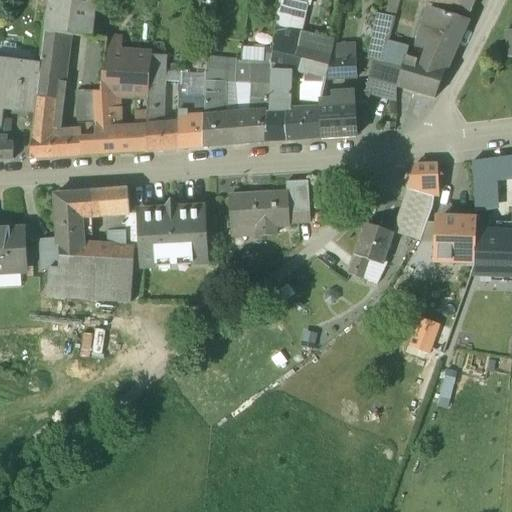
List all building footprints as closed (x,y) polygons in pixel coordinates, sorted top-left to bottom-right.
[(86,37),(93,38),(96,14),(97,0),(47,0),(44,32),(67,35),(86,37)] [(284,0),(279,0),(277,14),(304,20),(307,5),(284,0)] [(475,0),(418,0),(470,13),(475,0)] [(467,19),(428,8),(420,36),(431,39),(424,63),(444,69),(445,69),(467,19)] [(96,14),(93,38),(107,39),(109,16),(96,14)] [(304,20),(277,14),(275,27),(301,33),(304,20)] [(393,20),(379,16),(369,59),(375,61),(382,62),(387,42),(393,20)] [(301,33),(275,27),(273,42),(271,64),(287,68),(296,70),(306,72),(314,37),(301,33)] [(67,35),(44,32),(40,64),(38,81),(59,83),(62,80),(67,35)] [(94,105),(94,92),(100,93),(105,53),(107,39),(93,38),(86,37),(80,83),(82,92),(82,102),(86,105),(94,105)] [(334,41),(314,37),(306,72),(311,73),(325,77),(329,60),(333,46),(334,41)] [(107,39),(105,53),(121,54),(121,40),(107,39)] [(409,47),(387,42),(382,62),(402,66),(404,57),(406,58),(409,47)] [(355,44),(333,46),(329,60),(356,57),(355,44)] [(152,55),(121,54),(105,53),(100,93),(104,96),(115,96),(143,97),(147,97),(148,97),(149,93),(151,70),(152,55)] [(152,55),(151,70),(167,71),(167,56),(152,55)] [(356,57),(329,60),(325,77),(325,78),(332,80),(357,77),(356,57)] [(406,58),(404,57),(402,66),(396,88),(434,98),(444,69),(424,63),(406,58)] [(40,64),(0,59),(0,119),(3,120),(4,109),(34,113),(38,81),(40,64)] [(382,62),(375,61),(367,92),(396,100),(396,88),(402,66),(382,62)] [(236,84),(251,85),(251,63),(240,62),(239,67),(236,84)] [(255,85),(267,85),(268,63),(251,63),(251,85),(255,85)] [(287,68),(271,64),(270,79),(289,85),(289,74),(287,74),(287,68)] [(229,83),(236,84),(239,67),(224,66),(224,77),(230,77),(229,83)] [(181,69),(179,83),(193,83),(193,86),(197,86),(196,93),(191,93),(191,91),(187,91),(187,101),(178,100),(178,112),(189,113),(189,117),(203,117),(204,82),(207,69),(181,69)] [(207,69),(205,82),(219,83),(219,69),(207,69)] [(151,70),(149,93),(165,93),(167,71),(151,70)] [(325,77),(311,73),(308,91),(320,92),(325,77)] [(269,113),(268,120),(266,120),(265,142),(293,141),(295,110),(288,111),(289,85),(270,79),(270,85),(269,97),(269,113)] [(68,139),(52,139),(59,83),(38,81),(34,113),(29,159),(66,157),(68,139)] [(203,119),(223,117),(224,92),(219,83),(205,82),(204,117),(203,117),(203,119)] [(193,83),(179,83),(179,91),(187,91),(191,91),(192,91),(193,86),(193,83)] [(267,85),(255,85),(255,94),(254,99),(269,97),(270,85),(267,85)] [(187,101),(187,91),(179,91),(178,100),(187,101)] [(308,91),(303,91),(302,110),(295,110),(293,141),(321,139),(319,106),(318,106),(320,92),(308,91)] [(76,93),(78,125),(95,125),(95,116),(94,105),(86,105),(82,102),(82,92),(76,93)] [(115,96),(104,96),(100,93),(94,92),(94,105),(95,116),(116,115),(115,96)] [(224,92),(223,117),(232,116),(235,93),(224,92)] [(165,93),(149,93),(148,97),(147,97),(147,104),(147,113),(145,153),(177,150),(178,125),(163,125),(165,93)] [(254,99),(255,94),(235,93),(232,116),(253,114),(254,99)] [(352,93),(333,94),(334,105),(352,103),(352,93)] [(269,97),(254,99),(253,114),(269,113),(269,97)] [(334,105),(319,106),(321,139),(354,137),(352,103),(334,105)] [(203,117),(189,117),(189,113),(178,112),(178,125),(177,150),(203,148),(203,119),(203,117)] [(116,115),(117,129),(135,128),(135,113),(116,115)] [(147,113),(135,113),(135,128),(136,136),(133,139),(133,153),(145,153),(147,113)] [(253,114),(232,116),(234,145),(265,142),(266,120),(268,120),(269,113),(253,114)] [(116,115),(95,116),(95,125),(95,138),(81,139),(81,156),(119,154),(117,129),(116,115)] [(223,117),(203,119),(203,148),(234,145),(232,116),(223,117)] [(0,136),(3,120),(0,119),(0,160),(14,159),(14,143),(8,142),(8,137),(0,136)] [(78,125),(78,138),(81,138),(81,139),(95,138),(95,125),(78,125)] [(117,129),(119,154),(133,153),(133,139),(136,136),(135,128),(117,129)] [(68,139),(66,157),(81,156),(81,139),(81,138),(78,138),(68,139)] [(502,158),(472,162),(476,203),(476,204),(492,203),(493,180),(503,178),(502,158)] [(414,166),(407,189),(434,196),(439,196),(437,165),(414,166)] [(286,183),(286,193),(288,193),(288,200),(289,212),(309,211),(307,181),(286,183)] [(128,189),(107,191),(109,215),(125,215),(130,215),(128,189)] [(407,189),(392,233),(420,241),(431,208),(434,196),(407,189)] [(107,191),(55,195),(56,205),(54,205),(54,209),(56,209),(59,242),(59,246),(81,247),(80,217),(94,216),(109,215),(107,191)] [(286,193),(229,197),(231,228),(256,226),(257,236),(275,234),(274,224),(290,223),(289,212),(288,200),(288,193),(286,193)] [(492,203),(476,204),(476,208),(476,218),(475,230),(492,230),(492,203)] [(165,211),(139,213),(142,266),(157,265),(157,259),(191,258),(191,263),(206,262),(204,209),(177,211),(174,207),(169,207),(165,211)] [(310,222),(309,211),(289,212),(290,223),(310,222)] [(125,233),(125,215),(109,215),(108,232),(114,232),(125,233)] [(474,263),(475,230),(476,218),(434,217),(433,264),(474,265),(474,263)] [(392,233),(364,223),(354,255),(356,256),(369,261),(382,265),(392,233)] [(11,231),(4,226),(0,226),(0,272),(25,271),(23,231),(11,231)] [(231,237),(257,236),(256,226),(231,228),(231,237)] [(511,233),(491,234),(492,230),(475,230),(474,263),(511,264),(511,233)] [(125,248),(125,233),(114,232),(114,248),(125,249),(125,248)] [(41,243),(43,273),(61,271),(61,270),(59,246),(59,242),(41,243)] [(110,273),(110,248),(81,247),(59,246),(61,270),(110,273)] [(134,249),(125,248),(125,249),(125,274),(110,273),(61,270),(61,271),(43,273),(44,296),(131,297),(134,249)] [(125,274),(125,249),(114,248),(110,248),(110,273),(125,274)] [(369,261),(356,256),(349,275),(363,280),(364,276),(369,261)]
